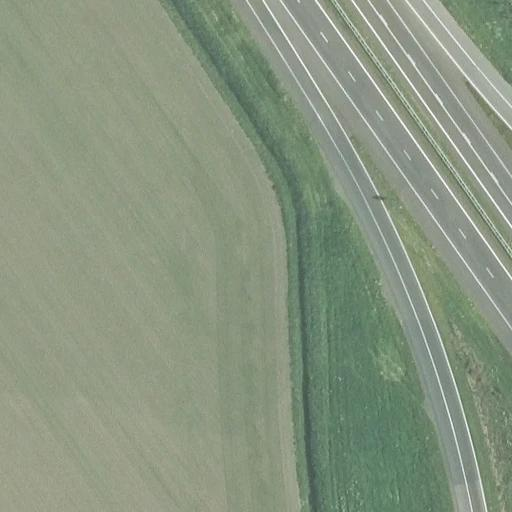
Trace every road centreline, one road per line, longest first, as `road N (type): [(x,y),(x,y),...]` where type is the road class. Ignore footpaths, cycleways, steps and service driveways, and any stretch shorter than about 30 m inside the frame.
road 1 (motorway): [(252,0),(344,148),(404,268),(441,364),(480,511)]
road 2 (motorway): [(298,0),(511,304)]
road 3 (motorway): [(511,202),(369,0)]
road 4 (motorway): [(511,117),(413,0)]
